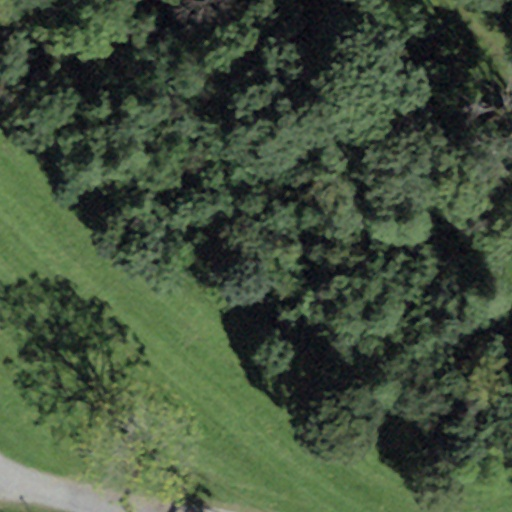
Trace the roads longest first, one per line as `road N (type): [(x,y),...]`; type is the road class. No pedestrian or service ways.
road 1 (track): [(154,511),(0,471)]
road 2 (track): [(409,0),(511,112)]
